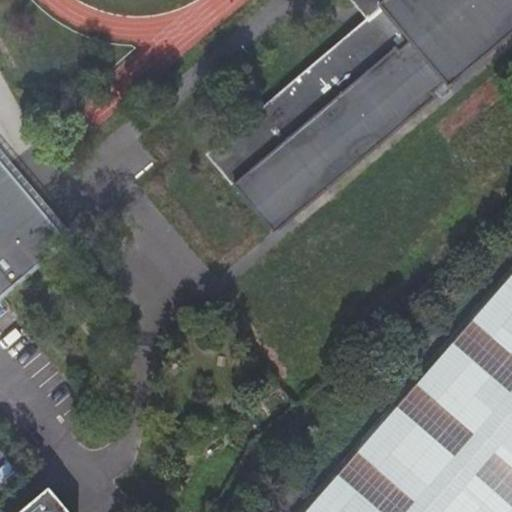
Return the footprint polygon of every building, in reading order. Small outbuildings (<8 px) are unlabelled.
[(0,0),(0,291),(62,239),(15,183),(0,165),(0,0)] [(271,230),(334,176),(432,93),(428,89),(440,78),(444,83),(511,24),(511,0),(349,0),(364,17),(247,116),(205,153),(271,230)] [(511,511),(511,270),(300,511),(511,511)] [(8,471),(0,477),(0,493),(16,480),(8,471)] [(61,511),(44,492),(19,511),(61,511)]
